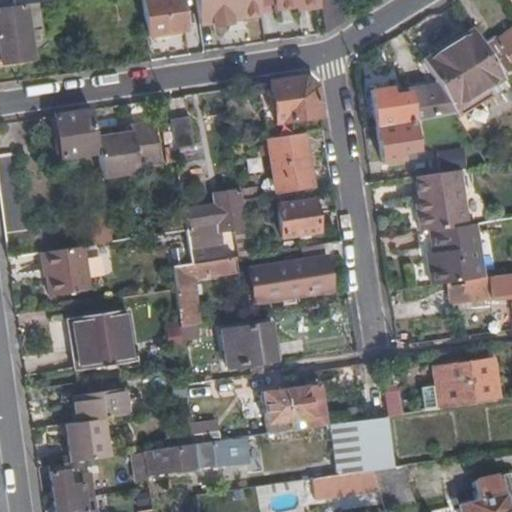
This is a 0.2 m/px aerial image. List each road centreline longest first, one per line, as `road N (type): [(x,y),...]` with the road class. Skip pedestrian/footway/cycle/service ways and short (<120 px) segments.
road 1 (residential): [(0,103),(329,50)]
road 2 (unclassified): [(329,50),(376,353)]
road 3 (unclassified): [(0,357),(21,511)]
